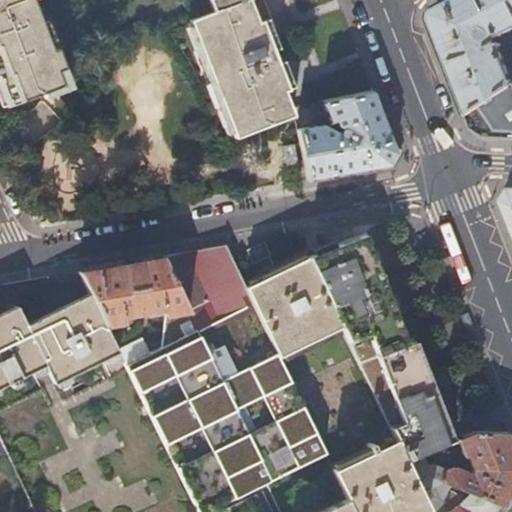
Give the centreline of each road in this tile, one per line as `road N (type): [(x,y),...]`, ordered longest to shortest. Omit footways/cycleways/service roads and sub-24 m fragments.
road 1 (residential): [(449,176),(25,259)]
road 2 (secondary): [(449,176),(386,15)]
road 3 (secondary): [(511,335),(449,176)]
